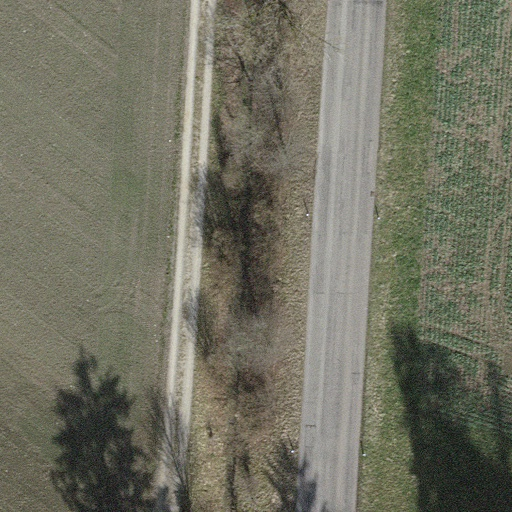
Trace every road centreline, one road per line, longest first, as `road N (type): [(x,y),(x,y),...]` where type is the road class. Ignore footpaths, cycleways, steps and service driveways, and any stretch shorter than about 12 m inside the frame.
road 1 (track): [(206,0),(169,511)]
road 2 (tertiary): [(327,511),(360,0)]
